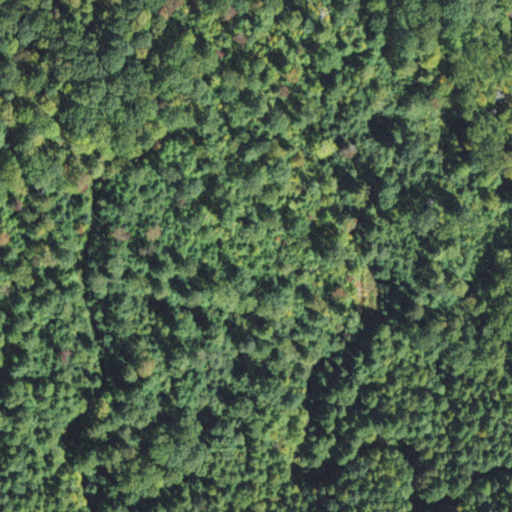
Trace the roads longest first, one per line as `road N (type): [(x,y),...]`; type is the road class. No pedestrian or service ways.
road 1 (track): [(511,466),(426,502),(413,488),(409,449),(398,437),(377,437),(320,470),(297,462),(310,375),(369,321),(376,304),(320,144),(316,110),(332,46),(323,0)]
road 2 (track): [(70,142),(92,194),(81,280),(103,373),(68,433),(65,455),(86,511)]
